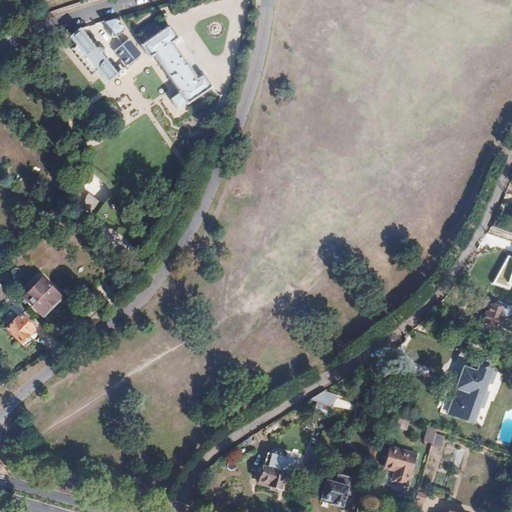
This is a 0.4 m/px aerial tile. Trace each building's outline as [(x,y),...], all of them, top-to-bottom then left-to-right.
[(127,33),(115,18),(105,21),(109,26),(108,27),(107,28),(107,29),(115,40),(119,41),(120,39),(127,33)] [(104,56),(106,54),(106,52),(94,38),(91,41),(81,29),(70,37),(77,45),(75,47),(97,75),(99,73),(108,84),(110,83),(118,76),(106,61),(107,60),(107,58),(106,57),(104,56)] [(174,44),(179,40),(171,29),(144,47),(152,59),(156,56),(161,62),(180,92),(179,93),(181,95),(187,106),(188,106),(212,90),(204,78),(198,81),(181,56),(174,44)] [(55,49),(52,40),(44,43),(37,46),(41,55),(55,49)] [(142,57),(132,44),(127,48),(137,61),(142,57)] [(137,61),(127,48),(118,55),(128,68),(137,61)] [(187,106),(181,95),(171,101),(178,112),(187,106)] [(83,205),(93,209),(97,198),(88,194),(83,205)] [(511,286),(511,260),(495,255),(487,278),(511,286)] [(58,295),(41,278),(22,297),(40,314),(58,295)] [(0,285),(0,296),(7,303),(13,298),(7,293),(0,285)] [(494,300),(497,291),(484,286),(480,295),(489,298),(494,300)] [(501,302),(504,294),(497,291),(494,300),(501,302)] [(7,309),(18,316),(23,309),(12,302),(7,309)] [(511,317),(510,316),(511,313),(509,313),(511,306),(501,302),(499,309),(492,307),(490,314),(488,313),(488,315),(485,316),(484,320),(485,322),(486,323),(485,324),(511,333),(511,317)] [(105,317),(97,306),(86,313),(94,325),(105,317)] [(33,329),(39,324),(26,311),(21,317),(20,316),(7,329),(21,343),(34,330),(33,329)] [(491,386),(496,373),(492,371),(491,370),(489,370),(494,358),(477,352),(475,356),(472,355),(467,370),(461,368),(457,379),(460,380),(447,414),(472,423),(477,408),(482,409),(486,399),(482,397),(484,391),(487,384),(491,386)] [(338,409),(342,397),(323,390),(314,396),(310,399),(317,401),(331,406),(338,409)] [(331,406),(317,401),(313,412),(327,417),(331,406)] [(378,437),(385,412),(372,408),(366,427),(372,430),(371,434),(378,437)] [(432,437),(434,429),(427,427),(423,441),(430,444),(432,437)] [(438,450),(441,440),(432,437),(430,444),(429,447),(438,450)] [(410,476),(416,455),(390,447),(384,468),(394,472),(391,482),(405,486),(408,477),(410,476)] [(288,474),(292,461),(266,453),(257,480),(267,484),(266,486),(278,489),(283,473),(288,474)] [(312,467),(314,461),(305,458),(300,473),(309,476),(312,467)] [(340,507),(349,478),(336,473),(333,483),(324,480),(319,498),(329,502),(329,504),(340,507)] [(414,511),(417,505),(420,505),(422,497),(415,495),(409,511),(414,511)]
